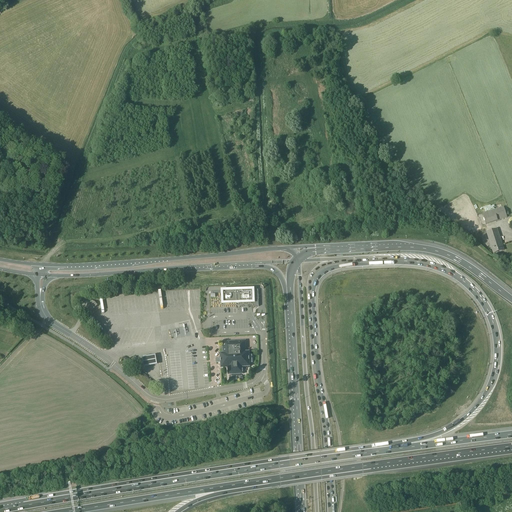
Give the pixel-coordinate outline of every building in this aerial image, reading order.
[(56,156),(53,160),(59,164),(62,160),(56,156)] [(507,217),(504,206),(482,213),(486,225),(498,221),(498,220),(507,217)] [(504,250),(497,229),(486,232),(493,253),(504,250)] [(253,307),(255,307),(259,306),(258,300),(258,290),(253,290),(251,290),(251,289),(249,289),(249,290),(241,290),(241,289),(238,289),(238,290),(224,291),(222,291),(223,303),(253,302),(253,307)] [(85,302),(89,306),(87,308),(90,312),(97,305),(94,302),(93,302),(89,298),(85,302)] [(220,353),(220,359),(218,359),(218,363),(220,363),(220,368),(227,368),(227,375),(242,375),(242,368),(249,368),(249,353),(246,353),(246,342),(223,342),(223,353),(220,353)] [(155,356),(142,358),(144,369),(157,367),(155,356)]
